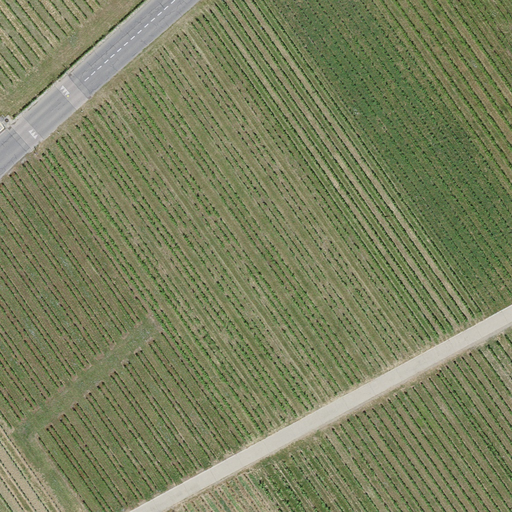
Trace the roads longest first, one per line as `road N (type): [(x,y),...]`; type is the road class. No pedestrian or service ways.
road 1 (track): [(150,511),(511,316)]
road 2 (tertiary): [(0,159),(177,0)]
